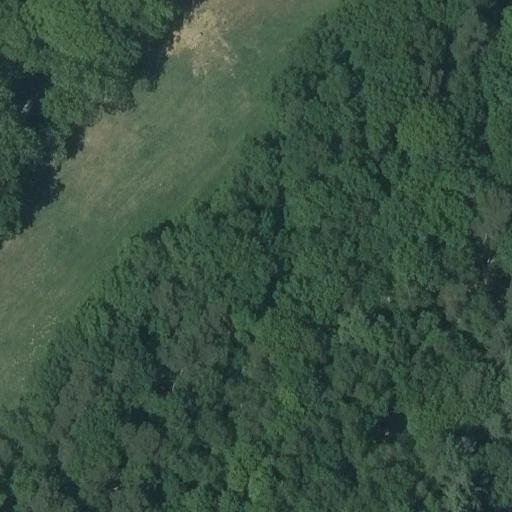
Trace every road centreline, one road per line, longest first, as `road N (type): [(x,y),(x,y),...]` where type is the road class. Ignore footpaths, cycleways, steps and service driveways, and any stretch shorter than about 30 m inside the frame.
road 1 (track): [(268,511),(511,129)]
road 2 (track): [(0,114),(98,0)]
